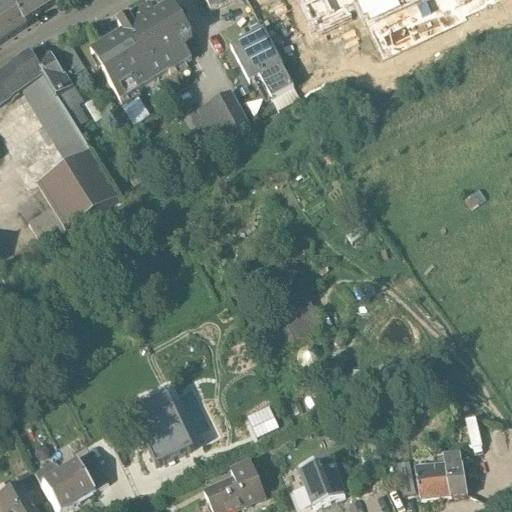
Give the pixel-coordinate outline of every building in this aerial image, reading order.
[(0,13),(1,16),(18,5),(16,0),(7,0),(0,5),(0,13)] [(16,0),(18,5),(21,19),(26,24),(59,3),(56,0),(16,0)] [(192,39),(168,0),(163,0),(118,27),(124,36),(91,56),(120,103),(169,73),(170,74),(192,61),(182,45),(192,39)] [(204,0),(211,14),(239,0),(204,0)] [(0,41),(1,43),(27,26),(26,24),(21,19),(18,5),(1,16),(0,16),(0,41)] [(263,33),(231,49),(250,83),(273,70),(280,83),(286,95),(295,90),(263,33)] [(71,47),(62,53),(76,75),(84,70),(71,47)] [(0,74),(0,106),(23,90),(43,77),(38,67),(30,54),(0,74)] [(52,59),(38,67),(43,77),(67,114),(76,108),(83,104),(73,89),(72,90),(52,59)] [(67,114),(43,77),(23,90),(70,167),(91,153),(76,128),(67,114)] [(299,98),(295,90),(286,95),(280,83),(271,88),(282,108),(299,98)] [(248,126),(230,94),(198,112),(199,114),(210,133),(217,144),(248,126)] [(105,118),(94,101),(86,106),(96,124),(105,118)] [(76,108),(67,114),(76,128),(87,121),(78,109),(77,110),(76,108)] [(210,133),(199,114),(192,118),(203,137),(210,133)] [(120,199),(91,153),(70,167),(39,188),(53,210),(67,232),(67,234),(120,199)] [(43,247),(67,232),(53,210),(28,226),(39,242),(43,247)] [(38,250),(43,247),(39,242),(35,245),(38,250)] [(132,420),(131,420),(156,472),(194,454),(192,449),(200,445),(171,385),(126,407),(132,420)] [(108,488),(91,459),(75,469),(74,469),(68,473),(65,475),(60,478),(61,479),(41,491),(53,511),(67,511),(80,505),(81,506),(93,499),(92,498),(108,488)] [(460,466),(459,462),(433,467),(435,477),(416,480),(420,511),(468,504),(462,466),(460,466)] [(60,478),(65,475),(62,470),(57,473),(52,466),(33,478),(41,491),(61,479),(60,478)] [(332,468),(300,480),(306,496),(312,511),(329,511),(346,505),(332,468)] [(410,471),(397,474),(404,505),(417,503),(410,471)] [(266,503),(252,472),(233,481),(236,486),(205,500),(210,511),(247,511),(248,511),(266,503)] [(119,506),(129,505),(128,503),(139,502),(131,486),(114,495),(119,506)] [(32,511),(19,490),(0,501),(0,511),(32,511)] [(312,511),(306,496),(291,502),(294,511),(312,511)] [(139,502),(128,503),(129,505),(133,511),(158,511),(159,511),(157,500),(139,502)]
